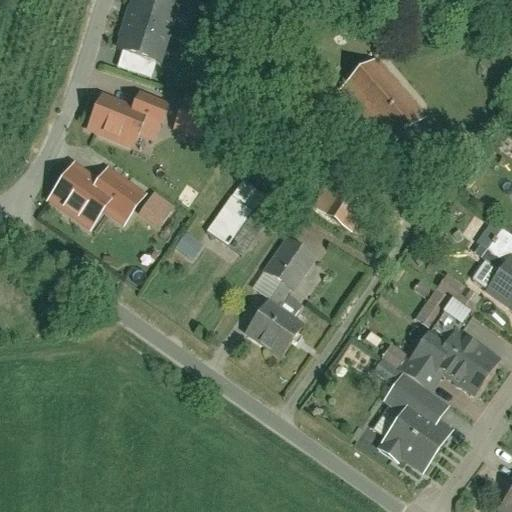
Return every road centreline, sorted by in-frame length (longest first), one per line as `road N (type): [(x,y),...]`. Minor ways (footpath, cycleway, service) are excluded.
road 1 (residential): [(399,511),(7,236)]
road 2 (residential): [(7,236),(62,115),(101,0)]
road 3 (residential): [(511,401),(433,511)]
